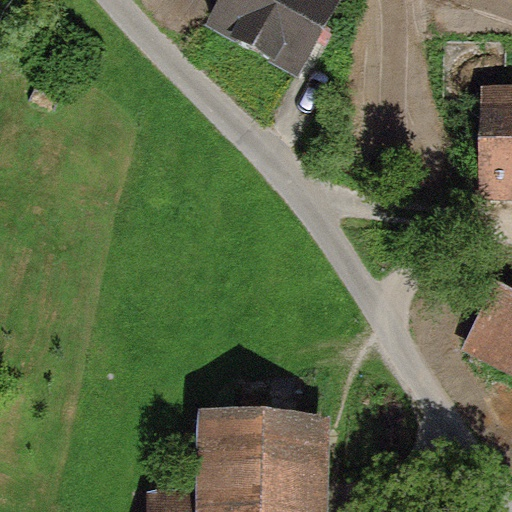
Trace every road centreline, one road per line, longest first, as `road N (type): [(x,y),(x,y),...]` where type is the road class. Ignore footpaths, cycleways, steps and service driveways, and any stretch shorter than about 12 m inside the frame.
road 1 (residential): [(506,511),(360,268),(307,195),(115,0)]
road 2 (track): [(307,195),(480,222),(511,239)]
